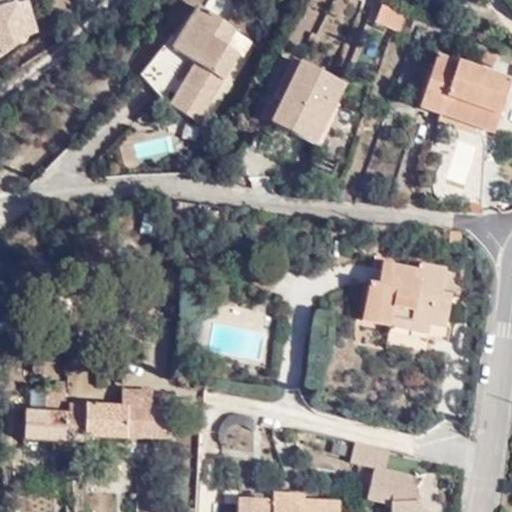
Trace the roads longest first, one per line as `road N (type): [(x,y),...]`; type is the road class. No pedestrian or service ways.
road 1 (residential): [(0,203),(140,179),(295,212),(511,227)]
road 2 (unknown): [(184,400),(494,457)]
road 3 (residential): [(511,325),(487,511)]
